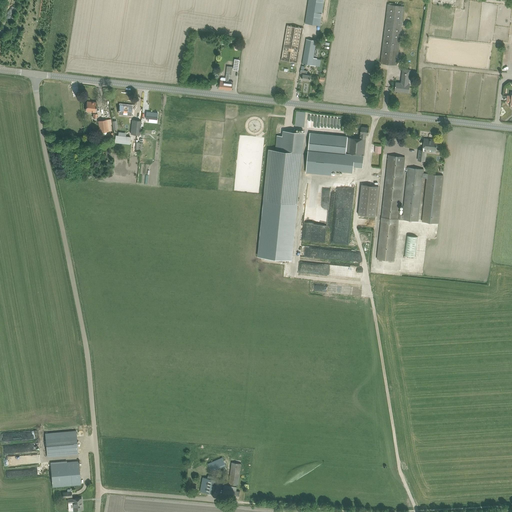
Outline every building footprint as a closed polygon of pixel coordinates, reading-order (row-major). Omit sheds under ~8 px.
[(308,0),(305,23),(320,25),(323,0),(308,0)] [(397,65),(404,6),(395,5),(395,3),(389,2),(389,4),(388,4),(381,63),(397,65)] [(287,25),(281,60),(297,62),(298,58),(303,28),(287,25)] [(316,40),(306,39),(302,63),(316,66),(317,58),(313,57),(316,40)] [(304,70),(304,67),(304,66),(302,65),(302,66),(301,66),(300,73),(303,73),(302,79),(309,81),(310,75),(307,74),(307,70),(304,70)] [(232,90),(233,85),(233,82),(228,81),(229,74),(231,74),(232,66),(227,66),(226,74),(226,78),(221,77),(220,78),(219,88),(232,90)] [(406,75),(405,83),(396,82),(395,91),(408,92),(411,76),(406,75)] [(97,102),(87,101),(86,111),(96,112),(97,102)] [(131,115),(131,111),(132,106),(120,105),(119,110),(119,114),(131,115)] [(146,111),(145,118),(157,120),(158,113),(146,111)] [(107,134),(106,131),(112,131),(110,124),(112,124),(111,119),(98,121),(101,135),(107,134)] [(132,120),(131,134),(140,134),(141,120),(132,120)] [(360,138),(310,133),(306,172),(327,174),(328,169),(352,172),(353,166),(362,167),(366,134),(368,135),(369,127),(361,126),(360,138)] [(289,261),(302,132),(288,131),(284,131),(282,150),(269,149),(258,258),(289,261)] [(426,150),(424,150),(425,148),(436,150),(437,141),(432,140),(432,139),(424,138),(423,150),(419,150),(418,160),(425,161),(426,150)] [(391,262),(392,260),(394,260),(399,219),(418,221),(424,177),(427,178),(422,221),(438,223),(443,175),(423,173),(424,169),(408,167),(403,214),(399,214),(404,162),(405,157),(388,155),(377,258),(379,259),(379,260),(382,261),(382,259),(389,260),(388,261),(391,262)] [(351,216),(355,182),(348,181),(345,201),(343,201),(342,211),(342,213),(337,213),(336,214),(351,216)] [(361,184),(358,214),(375,216),(378,186),(361,184)] [(417,236),(407,235),(404,255),(415,256),(417,236)] [(47,456),(73,454),(78,454),(76,430),(45,433),(47,456)] [(222,457),(208,464),(211,471),(225,465),(222,457)] [(53,487),(81,484),(79,461),(67,462),(67,461),(51,462),(53,487)] [(241,463),(232,462),(229,484),(238,485),(241,463)] [(203,477),(201,486),(200,491),(213,493),(216,479),(207,477),(203,477)] [(239,498),(240,493),(240,491),(236,490),(237,487),(224,485),(223,496),(239,498)] [(81,498),(68,499),(68,503),(72,503),(73,510),(83,509),(83,505),(81,505),(81,498)]
